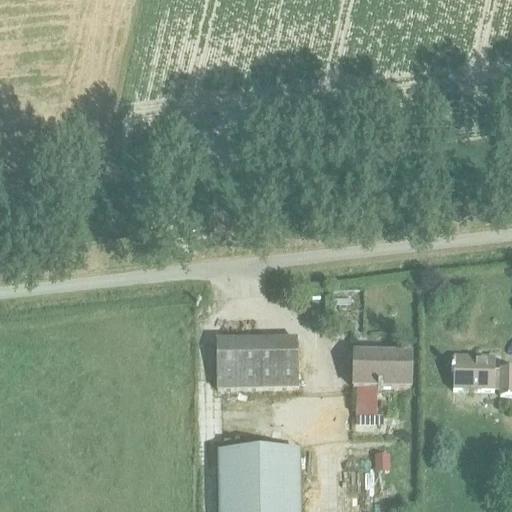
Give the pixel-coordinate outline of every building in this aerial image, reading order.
[(215,345),(217,393),(298,392),(297,344),(215,345)] [(353,391),(410,393),(411,359),(353,357),(353,391)] [(500,400),(511,400),(511,371),(500,371),(500,373),(494,373),(494,367),(484,366),(484,360),(453,360),(453,368),(451,368),(451,374),(453,374),(453,394),(494,395),(494,391),(500,391),(500,400)] [(354,438),(356,453),(386,450),(384,435),(354,438)] [(222,484),(222,511),(299,511),(298,457),(222,458),(222,484)] [(396,460),(395,481),(409,482),(410,460),(396,460)]
